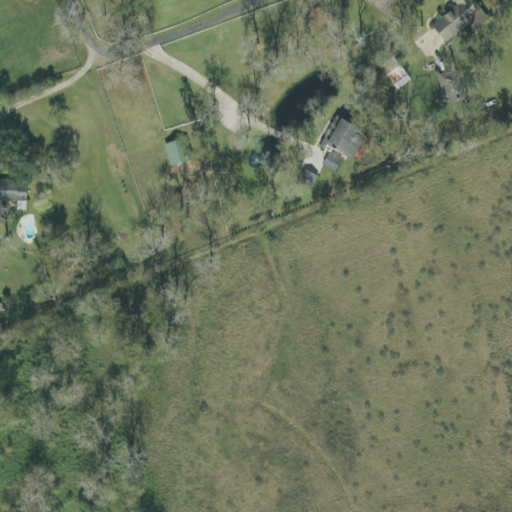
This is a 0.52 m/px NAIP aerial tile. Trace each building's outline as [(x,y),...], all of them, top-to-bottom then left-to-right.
[(491,18),(474,0),(453,0),(458,5),(433,27),(450,45),(467,30),(472,35),(491,18)] [(453,72),(440,74),(443,103),(467,100),(464,70),(453,71),(453,72)] [(323,146),(356,159),(365,138),(358,135),(361,127),(335,116),(323,146)] [(171,166),(187,161),(181,140),(165,145),(171,166)] [(0,202),(27,203),(28,184),(0,183),(0,202)]
